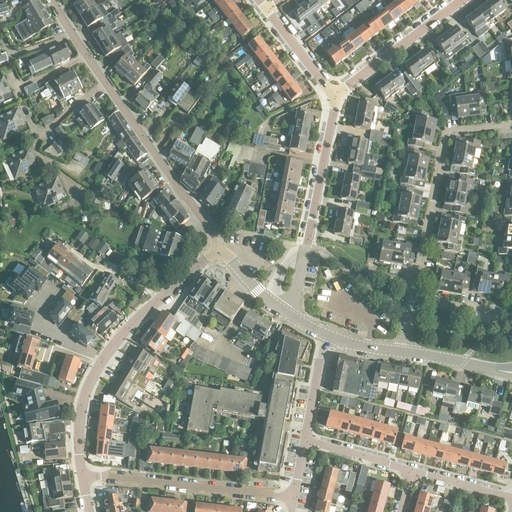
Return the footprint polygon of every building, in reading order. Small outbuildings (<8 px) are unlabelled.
[(81,18),(96,8),(92,2),(95,0),(85,0),(74,7),(81,18)] [(173,10),(178,6),(173,0),(168,4),(173,10)] [(220,11),(231,3),(228,0),(215,0),(213,2),(220,11)] [(321,30),(325,27),(314,13),(320,9),(313,0),(309,0),(302,5),(321,30)] [(313,0),(320,9),(330,2),(328,0),(313,0)] [(337,11),(340,8),(340,7),(334,0),(328,0),(330,2),(335,9),(337,11)] [(403,14),(413,7),(407,0),(398,0),(395,3),(403,14)] [(495,19),(505,11),(496,0),(492,0),(485,6),(495,19)] [(23,42),(52,25),(38,1),(22,10),(28,20),(15,28),(23,42)] [(359,14),(364,10),(367,8),(363,2),(355,8),(359,14)] [(227,20),(238,12),(231,3),(220,11),(227,20)] [(394,22),(403,14),(395,3),(385,10),(394,22)] [(0,16),(9,14),(6,5),(0,6),(0,16)] [(108,16),(101,5),(96,8),(81,18),(88,29),(100,21),(102,26),(113,19),(110,15),(108,16)] [(321,30),(302,5),(293,13),(301,23),(306,20),(311,27),(306,31),(308,33),(300,39),(303,43),(311,37),(321,30)] [(485,26),(495,19),(485,6),(475,13),(485,26)] [(340,15),(337,11),(335,9),(331,12),(336,18),(340,15)] [(380,14),(376,9),(372,13),(375,18),(384,29),(394,22),(385,10),(380,14)] [(230,33),(235,29),(234,29),(245,21),(238,12),(227,20),(232,26),(222,34),(225,37),(230,33)] [(475,33),(485,26),(475,13),(465,20),(475,33)] [(348,22),(351,20),(347,14),(343,17),(348,22)] [(203,25),(202,25),(204,28),(208,25),(209,26),(219,19),(216,15),(211,19),(210,20),(204,24),(203,25)] [(344,25),(348,22),(343,17),(340,19),(344,25)] [(99,48),(115,38),(111,32),(117,29),(114,25),(118,23),(115,18),(113,19),(102,26),(105,30),(93,37),(99,48)] [(374,36),(384,29),(375,18),(366,25),(374,36)] [(242,39),(252,31),(245,21),(234,29),(235,29),(242,39)] [(365,44),(374,36),(366,25),(356,32),(365,44)] [(209,34),(216,43),(225,37),(222,34),(221,32),(215,38),(212,35),(219,29),(217,28),(209,34)] [(455,28),(445,35),(458,52),(468,45),(465,41),(455,28)] [(355,51),(365,44),(356,32),(346,39),(355,51)] [(120,55),(128,46),(121,34),(115,38),(99,48),(106,58),(117,51),(119,55),(120,55)] [(445,35),(435,43),(436,43),(441,50),(445,55),(444,56),(443,57),(446,61),(448,59),(448,60),(458,52),(445,35)] [(259,39),(248,47),(255,56),(266,48),(259,39)] [(345,58),(355,51),(346,39),(337,47),(345,58)] [(489,53),(490,53),(482,42),(477,46),(485,57),(489,53)] [(336,47),(333,43),(328,46),(331,51),(327,54),(335,66),(345,58),(337,47),(336,47)] [(49,53),(48,53),(48,54),(54,66),(55,67),(58,66),(58,65),(70,60),(63,45),(49,53)] [(125,78),(136,65),(131,60),(134,56),(128,46),(120,55),(124,60),(115,70),(125,78)] [(482,59),(485,57),(477,46),(472,50),(480,60),(482,59)] [(263,66),(273,57),(266,48),(255,56),(263,66)] [(36,60),(27,64),(32,74),(33,77),(45,71),(53,67),(54,66),(48,54),(48,53),(49,53),(47,49),(33,53),(36,60)] [(1,55),(0,51),(0,64),(9,62),(6,54),(1,55)] [(428,56),(424,51),(414,58),(425,72),(434,65),(435,65),(439,62),(432,52),(428,56)] [(482,59),(482,60),(483,65),(491,64),(489,53),(485,57),(482,59)] [(199,67),(204,60),(199,56),(194,63),(199,67)] [(156,71),(165,62),(160,57),(151,66),(156,71)] [(270,75),(280,66),(273,57),(263,66),(270,75)] [(404,75),(410,83),(417,93),(422,89),(416,81),(421,76),(420,75),(425,72),(414,58),(404,66),(408,71),(404,75)] [(245,64),(242,61),(235,67),(237,70),(245,64)] [(462,74),(470,68),(466,63),(458,69),(462,74)] [(249,69),(245,64),(237,70),(241,75),(249,69)] [(455,79),(460,75),(452,64),(447,68),(455,79)] [(142,71),(136,65),(125,78),(134,87),(151,69),(147,65),(142,71)] [(220,81),(229,70),(224,66),(215,77),(220,81)] [(277,84),(287,76),(280,66),(270,75),(277,84)] [(162,78),(155,72),(146,82),(153,88),(162,78)] [(77,82),(76,80),(72,73),(55,82),(53,81),(45,86),(48,90),(43,93),(47,100),(51,98),(52,98),(51,96),(57,92),(58,95),(60,94),(60,92),(77,82)] [(406,86),(395,73),(385,80),(396,94),(400,91),(401,92),(406,88),(413,96),(416,100),(417,100),(421,106),(424,103),(422,99),(417,93),(410,83),(406,86)] [(284,93),(295,85),(287,76),(277,84),(284,93)] [(10,92),(3,78),(0,79),(0,102),(2,102),(3,104),(15,99),(11,92),(10,92)] [(391,97),(396,94),(385,80),(375,88),(376,88),(373,91),(377,96),(380,94),(385,100),(390,96),(391,97)] [(58,103),(82,90),(77,82),(60,92),(60,94),(58,95),(57,92),(51,96),(52,98),(51,98),(53,102),(57,100),(58,103)] [(28,96),(38,91),(35,84),(24,90),(28,96)] [(486,93),(494,92),(493,84),(485,85),(486,93)] [(178,107),(189,92),(180,85),(168,100),(178,107)] [(291,103),(302,94),(295,85),(284,93),(291,103)] [(206,89),(202,86),(200,88),(194,96),(189,92),(178,107),(188,115),(206,92),(204,91),(206,89)] [(145,112),(155,101),(147,94),(149,92),(145,89),(134,102),(141,109),(140,110),(143,112),(144,111),(145,112)] [(437,96),(432,99),(435,103),(442,112),(446,109),(440,100),(443,98),(444,96),(442,93),(437,96)] [(469,118),(481,117),(479,108),(485,107),(483,93),(477,94),(477,97),(466,99),(469,118)] [(457,120),(469,118),(466,99),(466,94),(454,95),(454,97),(448,98),(450,112),(456,111),(457,120)] [(237,111),(240,96),(232,95),(229,109),(237,111)] [(376,107),(377,102),(366,100),(365,105),(359,104),(357,116),(374,119),(375,114),(372,114),(374,107),(376,107)] [(395,114),(398,109),(387,102),(384,108),(395,114)] [(80,126),(98,113),(92,105),(79,114),(82,118),(77,122),(80,126)] [(261,106),(256,110),(259,114),(265,110),(261,106)] [(56,116),(64,112),(62,108),(54,112),(56,116)] [(24,125),(18,110),(2,117),(3,118),(0,119),(0,132),(3,140),(16,134),(17,137),(29,131),(26,124),(24,125)] [(309,129),(313,112),(302,110),(300,115),(297,115),(295,127),(309,129)] [(433,133),(436,122),(427,120),(428,115),(414,112),(413,118),(416,119),(414,130),(433,133)] [(91,131),(104,121),(98,113),(80,126),(83,130),(88,126),(91,131)] [(118,114),(108,121),(115,131),(126,124),(118,114)] [(45,128),(53,123),(49,116),(40,121),(45,128)] [(373,125),(374,119),(357,116),(354,128),(369,131),(370,124),(373,125)] [(126,124),(115,131),(118,134),(119,137),(122,141),(117,145),(119,147),(120,150),(122,149),(123,148),(126,146),(125,145),(135,138),(132,134),(130,130),(128,127),(126,124)] [(197,148),(207,128),(202,126),(197,126),(188,144),(197,148)] [(60,127),(55,130),(55,131),(61,139),(66,135),(60,127)] [(307,141),(309,129),(295,127),(292,139),(307,141)] [(431,145),(433,133),(414,130),(412,141),(409,140),(407,146),(421,149),(422,143),(431,145)] [(382,140),(383,134),(371,131),(370,137),(382,140)] [(220,148),(213,144),(215,140),(208,136),(201,147),(199,146),(195,153),(209,161),(216,155),(220,148)] [(262,148),(262,149),(268,150),(269,144),(269,145),(271,140),(271,139),(270,139),(264,137),(264,138),(262,147),(262,148)] [(381,145),(382,140),(370,137),(369,143),(372,144),(381,145)] [(123,148),(122,149),(123,150),(127,148),(129,151),(127,152),(128,154),(130,153),(135,160),(136,162),(138,160),(147,155),(139,144),(135,138),(125,145),(126,146),(123,148)] [(305,154),(307,141),(292,139),(290,151),(305,154)] [(59,156),(68,149),(61,140),(52,147),(59,156)] [(372,144),(369,143),(352,140),(349,152),(366,155),(369,156),(372,144)] [(479,149),(480,143),(466,140),(465,146),(456,144),(454,155),(473,159),(475,148),(479,149)] [(238,159),(240,153),(243,148),(230,143),(225,154),(233,157),(229,167),(233,169),(235,164),(238,159)] [(186,168),(189,160),(194,152),(176,144),(168,159),(186,168)] [(269,144),(268,150),(279,153),(280,147),(276,146),(269,145),(269,144)] [(55,159),(59,156),(52,147),(43,153),(55,159)] [(252,156),(254,150),(243,148),(240,153),(252,156)] [(36,164),(29,149),(20,154),(20,155),(7,161),(15,179),(28,173),(31,177),(42,171),(38,163),(36,164)] [(426,172),(428,160),(419,158),(420,153),(407,150),(405,156),(409,157),(407,168),(426,172)] [(375,175),(376,169),(364,167),(366,155),(349,152),(347,165),(353,166),(352,171),(375,175)] [(251,162),(251,160),(252,156),(240,153),(238,159),(244,160),(251,162)] [(112,182),(123,166),(119,164),(123,158),(117,154),(103,176),(112,182)] [(113,159),(107,155),(104,160),(109,164),(113,159)] [(473,177),(474,171),(471,170),(473,159),(454,155),(451,167),(461,169),(459,174),(473,177)] [(205,176),(210,165),(207,163),(194,156),(186,171),(180,183),(192,194),(204,180),(206,177),(205,176)] [(263,181),(265,167),(250,164),(251,162),(244,160),(243,166),(244,166),(244,169),(248,169),(247,178),(263,181)] [(300,176),(302,165),(283,161),(281,172),(300,176)] [(100,177),(106,168),(99,164),(94,172),(100,177)] [(424,183),(426,172),(407,168),(405,179),(401,178),(400,185),(414,187),(415,182),(424,183)] [(374,181),(375,175),(352,171),(351,176),(345,175),(342,188),(360,191),(362,179),(374,181)] [(136,192),(152,180),(146,172),(130,183),(136,192)] [(298,187),(300,176),(281,172),(279,183),(298,187)] [(63,193),(57,178),(42,185),(43,187),(35,190),(43,208),(56,202),(58,205),(68,200),(64,192),(63,193)] [(212,209),(226,188),(212,178),(198,199),(212,209)] [(471,187),(472,181),(459,178),(458,184),(449,182),(446,194),(466,198),(468,187),(471,187)] [(92,187),(95,183),(90,179),(87,183),(92,187)] [(142,201),(159,189),(152,180),(136,192),(142,201)] [(296,197),(298,187),(279,183),(277,194),(296,197)] [(237,185),(233,193),(242,197),(250,201),(257,186),(252,184),(249,190),(246,189),(237,185)] [(359,196),(360,191),(342,188),(340,200),(355,203),(357,196),(359,196)] [(419,210),(421,199),(412,197),(413,191),(399,189),(398,195),(402,195),(399,206),(419,210)] [(166,191),(154,200),(163,212),(176,201),(174,198),(172,198),(166,191)] [(233,193),(225,210),(234,214),(242,197),(233,193)] [(294,208),(296,197),(277,194),(275,204),(294,208)] [(466,215),(467,209),(463,209),(466,198),(446,194),(444,205),(453,207),(452,213),(466,215)] [(242,197),(234,214),(242,218),(250,201),(242,197)] [(176,201),(163,212),(170,220),(168,222),(175,230),(180,226),(187,220),(187,217),(180,208),(179,207),(179,205),(177,202),(176,201)] [(292,218),(294,208),(275,204),(273,214),(273,215),(292,218)] [(148,208),(143,206),(140,216),(139,218),(144,220),(148,208)] [(416,222),(419,210),(399,206),(397,217),(394,217),(393,223),(406,226),(407,220),(416,222)] [(292,218),(273,215),(273,214),(260,211),(257,228),(263,229),(265,218),(272,219),(271,225),(279,226),(278,230),(289,232),(292,218)] [(353,226),(354,221),(352,221),(353,214),(338,211),(335,223),(353,226)] [(464,225),(465,219),(451,217),(450,222),(441,221),(439,232),(458,236),(460,225),(464,225)] [(511,239),(511,221),(503,220),(502,227),(506,227),(504,238),(511,239)] [(352,231),(353,226),(335,223),(333,235),(348,238),(350,231),(352,231)] [(167,237),(150,231),(151,229),(142,227),(136,245),(144,247),(142,251),(159,257),(159,258),(176,263),(183,241),(167,236),(167,237)] [(458,254),(460,247),(456,247),(458,236),(439,232),(437,244),(446,245),(445,251),(458,254)] [(87,246),(94,252),(100,243),(93,238),(87,246)] [(361,247),(362,241),(350,238),(349,244),(361,247)] [(390,265),(394,245),(383,243),(384,240),(377,238),(375,252),(381,253),(379,262),(390,265)] [(511,239),(504,238),(503,249),(499,249),(498,255),(511,257),(511,239)] [(102,257),(109,248),(102,242),(95,251),(102,257)] [(409,259),(412,245),(406,244),(405,247),(394,245),(390,265),(402,267),(404,258),(409,259)] [(39,266),(50,275),(52,272),(67,252),(58,246),(47,260),(51,263),(48,267),(42,262),(47,256),(38,250),(34,254),(32,252),(29,255),(32,257),(30,259),(39,266)] [(64,273),(75,259),(67,252),(52,272),(56,275),(60,270),(61,271),(64,273)] [(122,269),(127,259),(118,254),(113,264),(122,269)] [(69,285),(84,266),(75,259),(64,273),(68,276),(64,281),(69,285)] [(28,267),(19,279),(35,291),(38,293),(47,281),(46,281),(50,275),(38,266),(37,267),(34,271),(28,267)] [(82,287),(93,273),(84,266),(69,285),(74,289),(78,284),(82,287)] [(449,294),(453,275),(442,273),(443,269),(436,268),(433,284),(439,285),(438,292),(449,294)] [(489,295),(492,276),(481,274),(482,270),(476,269),(473,283),(479,284),(477,293),(489,295)] [(109,294),(117,281),(100,273),(91,283),(95,286),(96,287),(109,294)] [(468,288),(471,275),(465,273),(464,277),(453,275),(449,294),(461,296),(462,287),(468,288)] [(188,323),(199,331),(211,312),(225,292),(221,290),(222,288),(203,275),(185,302),(182,306),(177,313),(189,322),(188,323)] [(507,292),(510,276),(504,275),(503,278),(492,276),(489,295),(500,298),(501,291),(507,292)] [(27,302),(35,291),(19,279),(16,276),(8,288),(18,295),(13,302),(24,305),(26,302),(27,302)] [(91,291),(95,286),(91,283),(90,282),(86,288),(91,291)] [(75,295),(64,286),(62,289),(66,293),(61,300),(62,301),(63,301),(49,319),(59,328),(67,318),(71,322),(76,315),(78,313),(74,310),(75,308),(70,305),(75,299),(73,298),(75,295)] [(102,307),(109,294),(96,287),(89,300),(102,307)] [(230,325),(243,305),(225,292),(211,312),(230,325)] [(101,313),(98,309),(92,305),(90,307),(109,328),(117,322),(105,309),(101,313)] [(102,335),(109,328),(90,307),(86,310),(94,319),(91,323),(102,335)] [(35,314),(11,308),(7,323),(14,325),(12,332),(30,336),(31,329),(35,314)] [(251,334),(260,319),(249,312),(240,328),(251,334)] [(151,330),(165,339),(171,330),(184,338),(184,337),(195,343),(202,333),(199,331),(188,323),(189,322),(177,313),(172,320),(162,313),(161,316),(160,315),(157,319),(158,320),(155,324),(151,330)] [(76,315),(71,322),(76,326),(77,324),(78,325),(82,320),(76,315)] [(262,341),(271,325),(260,319),(251,334),(262,341)] [(220,321),(215,328),(221,332),(225,325),(220,321)] [(76,326),(69,335),(70,335),(71,334),(73,336),(72,337),(87,348),(89,346),(90,346),(95,338),(94,337),(96,334),(89,326),(85,331),(78,325),(77,324),(76,326)] [(159,354),(167,342),(164,340),(165,339),(151,330),(150,329),(141,343),(155,353),(156,352),(159,354)] [(301,364),(309,345),(282,334),(274,353),(282,356),(281,359),(280,359),(279,364),(276,377),(296,380),(299,381),(301,368),(298,368),(299,363),(301,364)] [(15,354),(20,356),(35,360),(40,340),(27,336),(26,340),(19,338),(15,354)] [(243,348),(247,342),(240,338),(236,344),(243,348)] [(263,374),(275,343),(270,341),(258,372),(263,374)] [(250,352),(254,346),(247,342),(243,348),(250,352)] [(196,346),(191,357),(202,362),(207,351),(196,346)] [(156,373),(158,369),(153,366),(157,361),(137,348),(131,358),(156,373)] [(187,356),(190,352),(184,348),(181,353),(187,356)] [(207,351),(202,362),(208,365),(213,354),(207,351)] [(184,361),(187,356),(181,353),(178,357),(184,361)] [(213,354),(208,365),(213,367),(218,356),(213,354)] [(39,374),(33,372),(31,371),(35,360),(20,356),(17,368),(22,369),(20,374),(13,372),(11,377),(36,384),(39,374)] [(218,356),(213,367),(219,370),(224,358),(218,356)] [(367,399),(374,364),(339,357),(337,367),(335,377),(334,377),(333,382),(334,382),(332,393),(358,398),(358,397),(367,399)] [(76,374),(80,362),(66,358),(62,369),(76,374)] [(154,376),(156,373),(131,358),(125,367),(145,380),(149,374),(154,376)] [(224,358),(219,370),(224,372),(229,361),(224,358)] [(229,361),(224,372),(230,375),(235,363),(229,361)] [(235,363),(230,375),(235,377),(240,366),(235,363)] [(388,385),(391,367),(381,365),(378,383),(388,385)] [(240,366),(235,377),(240,379),(245,368),(240,366)] [(125,368),(120,377),(144,392),(146,389),(146,388),(149,382),(145,380),(125,367),(125,368)] [(178,379),(181,371),(172,367),(169,375),(178,379)] [(398,387),(401,369),(391,367),(388,385),(398,387)] [(245,368),(240,379),(246,382),(251,371),(245,368)] [(72,386),(76,374),(62,369),(58,381),(72,386)] [(408,389),(411,371),(401,369),(398,387),(408,389)] [(418,390),(421,373),(411,371),(408,389),(418,390)] [(39,374),(36,384),(41,386),(44,376),(39,374)] [(44,376),(41,386),(47,387),(50,377),(45,376),(44,376)] [(288,422),(296,380),(276,377),(275,376),(267,414),(264,413),(265,407),(259,406),(262,394),(234,388),(233,392),(226,391),(225,393),(194,387),(187,431),(208,434),(213,404),(217,405),(216,412),(264,420),(264,424),(266,425),(266,426),(257,472),(266,474),(266,475),(279,477),(287,435),(282,434),(283,429),(284,421),(288,422)] [(50,377),(47,387),(57,390),(59,383),(55,382),(56,379),(50,377)] [(142,395),(144,392),(120,377),(114,386),(134,398),(138,392),(142,395)] [(443,397),(447,382),(436,380),(434,387),(428,386),(425,398),(431,399),(432,394),(443,397)] [(28,408),(46,404),(43,387),(17,381),(13,395),(26,399),(28,408)] [(458,415),(460,404),(455,402),(459,385),(447,382),(443,397),(442,403),(454,406),(452,414),(458,415)] [(134,398),(114,386),(107,397),(103,397),(102,403),(114,405),(115,399),(133,410),(135,407),(130,404),(134,398)] [(374,403),(377,389),(371,388),(368,402),(374,403)] [(478,406),(482,391),(470,388),(466,405),(465,407),(477,410),(478,406)] [(500,416),(503,405),(492,402),(493,394),(482,391),(478,406),(490,409),(489,414),(500,416)] [(394,408),(395,402),(386,399),(384,406),(394,408)] [(350,400),(348,407),(355,409),(356,407),(357,402),(350,400)] [(23,409),(27,425),(61,417),(57,401),(46,404),(28,408),(23,409)] [(403,411),(405,404),(398,402),(396,409),(403,411)] [(410,413),(412,406),(405,404),(403,411),(410,413)] [(465,407),(466,405),(460,404),(458,415),(463,417),(465,407)] [(163,415),(166,410),(161,406),(157,411),(163,415)] [(113,420),(114,409),(101,407),(100,419),(113,420)] [(337,430),(341,415),(330,412),(325,427),(337,430)] [(348,434),(352,418),(346,417),(341,415),(337,430),(348,434)] [(359,437),(364,422),(365,416),(359,415),(358,420),(352,418),(348,434),(359,437)] [(100,419),(98,430),(112,432),(116,432),(117,427),(112,427),(113,420),(100,419)] [(138,424),(137,428),(144,429),(146,421),(138,420),(138,424)] [(371,440),(375,425),(364,422),(359,437),(371,440)] [(39,424),(23,427),(26,445),(32,443),(32,445),(36,445),(39,444),(46,444),(43,427),(42,424),(39,424)] [(391,429),(392,425),(387,424),(386,428),(382,443),(393,446),(397,431),(391,429)] [(44,426),(43,427),(46,444),(46,445),(59,444),(60,444),(60,443),(59,437),(65,436),(64,427),(61,425),(44,426)] [(382,443),(386,428),(375,425),(371,440),(382,443)] [(110,443),(112,432),(98,430),(97,442),(98,442),(110,443)] [(511,439),(511,432),(505,430),(503,437),(511,439)] [(487,444),(489,437),(478,434),(477,439),(484,441),(483,443),(487,444)] [(173,443),(174,436),(162,435),(161,442),(173,443)] [(46,445),(45,445),(46,462),(66,459),(64,443),(66,443),(65,436),(59,437),(60,443),(60,444),(59,444),(46,445)] [(413,453),(416,440),(405,437),(401,450),(413,453)] [(424,456),(427,443),(422,441),(416,440),(413,453),(424,456)] [(511,450),(511,445),(511,443),(507,442),(501,441),(498,451),(505,453),(506,449),(511,450)] [(135,446),(129,446),(110,443),(98,442),(96,457),(123,461),(124,458),(133,459),(135,446)] [(435,459),(439,446),(427,443),(424,456),(435,459)] [(446,462),(450,449),(439,446),(435,459),(446,462)] [(158,465),(160,450),(147,449),(146,463),(158,465)] [(457,465),(461,452),(450,449),(446,462),(457,465)] [(480,472),(483,458),(477,457),(479,450),(474,449),(474,450),(472,455),(468,468),(480,472)] [(171,466),(172,452),(160,450),(158,465),(171,466)] [(183,467),(185,453),(172,452),(171,466),(183,467)] [(468,468),(472,455),(461,452),(457,465),(468,468)] [(195,469),(197,455),(185,453),(183,467),(195,469)] [(245,475),(248,454),(240,453),(239,460),(234,459),(232,473),(245,475)] [(208,470),(209,456),(197,455),(195,469),(208,470)] [(220,472),(222,458),(209,456),(208,470),(220,472)] [(232,473),(234,459),(229,459),(222,458),(220,472),(232,473)] [(491,475),(494,461),(483,458),(480,472),(491,475)] [(502,478),(506,465),(494,461),(491,475),(502,478)] [(54,469),(42,471),(44,482),(46,490),(53,489),(70,486),(68,473),(55,475),(54,469)] [(348,482),(343,480),(345,474),(325,469),(322,481),(336,484),(347,487),(352,488),(356,475),(350,473),(348,482)] [(338,496),(339,492),(334,490),(336,484),(322,481),(320,492),(338,496)] [(386,498),(389,486),(376,483),(373,494),(386,498)] [(53,489),(46,490),(49,509),(60,507),(59,501),(72,498),(70,486),(53,489)] [(341,508),(342,505),(337,503),(339,496),(338,496),(320,492),(317,502),(330,506),(330,505),(335,507),(341,508)] [(383,509),(386,498),(373,494),(370,506),(383,509)] [(429,509),(432,498),(419,494),(416,506),(429,509)] [(105,510),(122,507),(120,496),(103,500),(105,510)] [(160,511),(161,501),(149,500),(147,511),(160,511)] [(172,511),(174,502),(161,501),(160,511),(172,511)] [(185,511),(186,504),(174,502),(172,511),(185,511)] [(328,511),(330,506),(317,502),(314,511),(328,511)]
